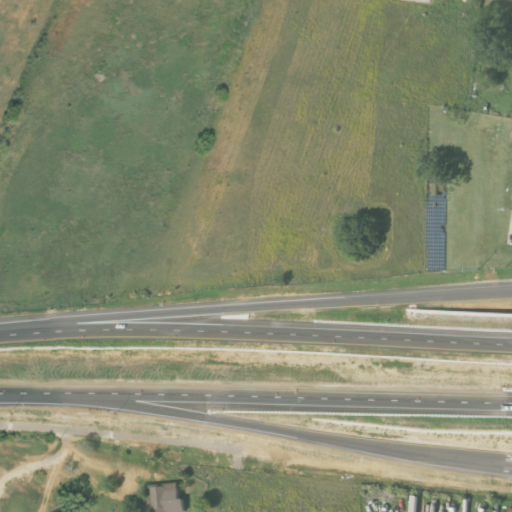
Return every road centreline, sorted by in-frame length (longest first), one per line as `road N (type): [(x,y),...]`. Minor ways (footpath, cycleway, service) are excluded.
road 1 (trunk): [(511,342),(154,328),(0,333)]
road 2 (trunk): [(0,392),(511,401)]
road 3 (trunk): [(511,290),(73,318),(9,333)]
road 4 (trunk): [(69,392),(511,463)]
